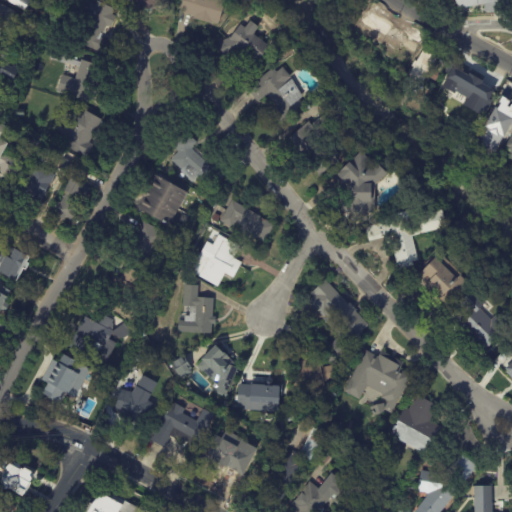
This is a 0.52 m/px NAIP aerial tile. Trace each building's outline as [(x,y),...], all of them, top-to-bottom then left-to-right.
[(30,0),(32,1),(26,11),(5,0),(30,0)] [(150,9),(137,12),(134,0),(171,0),(171,4),(150,9)] [(223,0),(227,1),(221,22),(213,20),(212,23),(195,18),(195,16),(181,12),(184,0),(223,0)] [(511,0),(511,11),(505,11),(505,18),(492,18),(492,14),(484,14),(484,6),(477,7),(477,8),(456,10),(455,0),(511,0)] [(99,2),(115,9),(112,14),(116,16),(111,27),(108,26),(97,51),(79,43),(89,19),(83,17),(90,2),(96,5),(97,1),(99,2)] [(0,3),(7,7),(6,9),(15,13),(10,23),(0,18),(0,3)] [(254,23),(260,27),(254,34),(270,46),(258,63),(240,50),(224,58),(218,44),(230,39),(241,24),(246,28),(251,21),(254,23)] [(29,37),(20,32),(26,23),(34,28),(29,37)] [(38,41),(33,38),(38,29),(43,32),(38,41)] [(70,51),(68,57),(78,60),(78,61),(82,62),(83,59),(101,65),(97,76),(103,78),(97,96),(92,94),(89,102),(58,92),(63,75),(76,79),(80,67),(66,63),(65,64),(50,60),(56,43),(71,48),(70,51)] [(441,60),(446,62),(437,81),(427,76),(418,93),(405,86),(424,50),(438,58),(433,66),(437,68),(441,60)] [(0,73),(0,71),(5,64),(22,74),(17,84),(0,73)] [(290,76),(304,97),(300,100),(304,105),(281,124),(271,112),(278,107),(268,94),(263,98),(252,86),(274,68),(278,72),(283,67),(290,76)] [(499,87),(500,88),(492,101),(492,100),(480,121),(452,104),(453,103),(442,97),(447,88),(445,87),(449,81),(462,89),(464,86),(461,84),(465,78),(467,80),(471,73),(489,83),(489,82),(499,87)] [(328,102),(316,112),(312,107),(324,97),(328,102)] [(510,100),(511,101),(511,124),(505,137),(504,137),(495,153),(482,145),(485,139),(480,136),(496,107),(503,111),(510,100)] [(86,111),(102,120),(89,143),(94,146),(87,159),(58,142),(64,132),(63,131),(72,114),(71,113),(75,107),(85,113),(86,111)] [(313,124),(317,131),(309,137),(325,157),(332,151),(340,161),(320,176),(290,138),(310,122),(313,124)] [(0,124),(6,127),(0,140),(8,144),(3,154),(19,163),(16,170),(17,170),(9,185),(0,180),(0,166),(1,165),(0,164),(0,124)] [(12,142),(17,130),(23,133),(17,145),(12,142)] [(198,143),(192,149),(214,169),(221,162),(231,171),(214,190),(201,178),(196,184),(170,161),(177,154),(171,148),(186,132),(198,143)] [(18,145),(24,134),(29,137),(23,148),(18,145)] [(22,154),(29,142),(31,143),(32,141),(31,141),(33,138),(43,144),(34,161),(22,154)] [(389,172),(374,185),(375,211),(366,211),(366,219),(352,219),(352,213),(340,213),(340,190),(330,179),(362,149),(376,164),(379,161),(389,172)] [(68,174),(58,168),(64,157),(74,163),(68,174)] [(50,172),(56,175),(40,205),(31,199),(32,196),(22,190),(37,165),(50,172)] [(88,173),(85,178),(76,173),(79,167),(88,173)] [(179,211),(171,226),(138,208),(144,197),(142,197),(148,186),(149,186),(156,175),(189,193),(179,211)] [(75,180),(77,181),(78,180),(85,184),(78,197),(82,199),(75,212),(77,213),(73,221),(66,218),(64,221),(58,218),(60,214),(54,211),(58,202),(61,203),(67,192),(66,191),(72,179),(75,180)] [(233,201),(276,226),(266,244),(240,229),(241,227),(235,223),(232,228),(221,222),(233,201)] [(410,265),(399,268),(390,234),(370,239),(366,225),(396,218),(395,213),(409,209),(410,216),(445,208),(449,225),(413,234),(418,258),(413,259),(414,264),(410,265)] [(212,220),(215,214),(221,217),(217,223),(212,220)] [(137,235),(144,222),(172,238),(155,268),(149,264),(144,272),(123,260),(137,235)] [(240,249),(234,259),(243,263),(234,278),(226,273),(219,287),(191,272),(208,242),(213,245),(219,235),(241,247),(240,249)] [(29,267),(26,272),(24,271),(17,283),(0,273),(0,239),(9,245),(8,247),(29,258),(26,264),(29,265),(29,267)] [(452,301),(446,296),(438,303),(424,289),(426,287),(417,278),(427,268),(425,265),(440,252),(451,264),(447,267),(458,278),(461,275),(470,286),(452,302),(452,301)] [(124,315),(106,306),(127,267),(142,275),(131,296),(145,304),(135,322),(124,315)] [(336,291),(349,304),(351,303),(358,311),(357,312),(370,326),(363,333),(365,335),(342,357),(331,346),(341,337),(323,318),(324,317),(309,302),(314,297),(312,294),(326,280),(336,291)] [(191,286),(199,286),(198,298),(215,299),(213,317),(217,317),(217,325),(213,325),(213,335),(179,332),(179,322),(185,322),(185,317),(190,317),(191,307),(183,307),(185,285),(191,286)] [(11,293),(9,297),(14,300),(7,313),(2,310),(0,314),(0,288),(2,290),(4,287),(12,292),(11,293)] [(460,325),(460,324),(470,314),(460,303),(474,290),(487,304),(482,309),(493,320),(500,314),(511,326),(486,351),(460,325)] [(108,317),(113,320),(112,324),(115,325),(112,330),(113,331),(109,340),(117,344),(106,366),(69,347),(85,317),(96,322),(100,313),(108,317)] [(5,341),(0,339),(0,324),(11,330),(5,341)] [(128,328),(132,334),(123,340),(113,334),(114,332),(125,324),(128,328)] [(225,353),(226,354),(227,354),(234,362),(233,363),(237,367),(225,394),(221,393),(221,394),(214,391),(215,389),(212,388),(215,380),(212,379),(203,369),(202,371),(196,365),(203,359),(202,358),(217,344),(225,353)] [(511,360),(503,369),(511,378),(511,347),(510,349),(511,351),(511,360)] [(391,356),(405,363),(401,370),(414,377),(394,414),(385,410),(390,403),(383,399),(385,395),(369,387),(361,401),(345,392),(367,351),(379,357),(383,351),(391,356)] [(51,359),(41,379),(47,382),(41,393),(59,402),(64,393),(73,398),(88,368),(62,354),(58,363),(51,359)] [(180,355),(184,362),(187,360),(192,369),(178,378),(169,362),(180,355)] [(303,361),(319,357),(320,362),(322,362),(324,368),(333,366),(338,382),(326,385),(327,389),(310,394),(312,403),(302,405),(300,396),(297,397),(289,364),(303,361)] [(250,380),(282,382),(280,411),(243,409),(243,405),(235,404),(236,400),(232,400),(233,394),(238,394),(239,379),(250,380)] [(138,423),(112,409),(117,391),(118,392),(118,389),(131,392),(134,386),(149,394),(146,400),(158,407),(146,428),(138,423)] [(436,404),(446,410),(424,454),(391,437),(413,393),(436,404)] [(195,444),(175,432),(172,436),(169,434),(162,446),(149,438),(160,419),(157,417),(169,398),(183,407),(181,411),(195,420),(203,407),(213,414),(195,444)] [(385,410),(386,412),(375,414),(374,407),(384,404),(385,410)] [(321,450),(319,455),(318,455),(314,463),(303,458),(281,505),(266,498),(284,458),(286,459),(288,455),(290,456),(292,451),(298,454),(296,459),(297,459),(300,453),(301,454),(304,448),(305,449),(308,441),(310,442),(313,436),(314,436),(317,429),(331,436),(327,444),(326,444),(323,450),(322,449),(321,450)] [(228,435),(223,444),(248,458),(239,475),(206,457),(221,430),(229,434),(228,435)] [(469,472),(437,511),(416,511),(413,509),(428,491),(416,490),(420,468),(444,471),(460,450),(476,463),(469,472)] [(11,465),(20,470),(21,468),(24,470),(25,468),(36,474),(23,498),(0,485),(0,475),(4,468),(8,470),(11,465)] [(332,499),(325,509),(329,511),(292,511),(289,509),(311,482),(319,490),(329,478),(335,483),(338,480),(344,485),(332,499)] [(510,498),(511,498),(511,511),(475,511),(475,487),(478,487),(478,481),(496,480),(496,499),(499,499),(499,494),(508,494),(508,498),(510,498)] [(84,511),(95,494),(100,497),(103,493),(108,496),(111,492),(137,507),(134,511),(84,511)] [(15,510),(13,511),(0,511),(0,498),(16,507),(15,510)]
